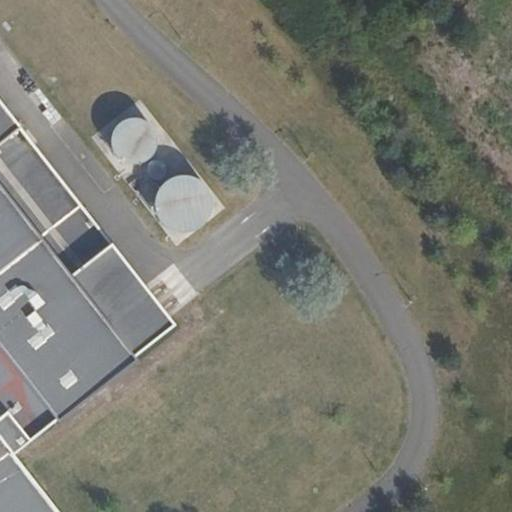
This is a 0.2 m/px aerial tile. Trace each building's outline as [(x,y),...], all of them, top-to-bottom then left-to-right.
[(0,511),(58,511),(10,450),(52,418),(132,355),(173,323),(0,101),(0,511)] [(154,147),(154,143),(154,138),(153,133),(151,129),(149,125),(145,122),(141,119),(137,117),(132,116),(127,116),(123,117),(118,119),(114,121),(111,124),(108,128),(106,132),(105,137),(104,142),(105,146),(106,151),(109,155),(112,159),(115,162),(119,164),(124,165),(129,166),(133,166),(138,164),(142,162),(146,159),(149,156),(152,152),(154,147)] [(156,165),(154,164),(151,164),(149,165),(147,167),(146,169),(146,171),(147,173),(148,175),(150,176),(153,177),(155,176),(157,175),(158,173),(159,171),(158,169),(157,167),(156,165)] [(171,175),(166,177),(162,179),(158,182),(155,186),(153,190),(151,194),(151,199),(151,204),(152,208),(154,213),(157,216),(160,220),(164,222),(169,224),(173,225),(178,225),(183,224),(187,222),(191,220),(195,216),(197,212),(199,208),(200,203),(201,199),(200,194),(198,190),(196,185),(193,182),(189,179),(185,177),(180,175),(176,175),(171,175)] [(134,356),(132,355),(52,418),(53,420),(134,356)]
